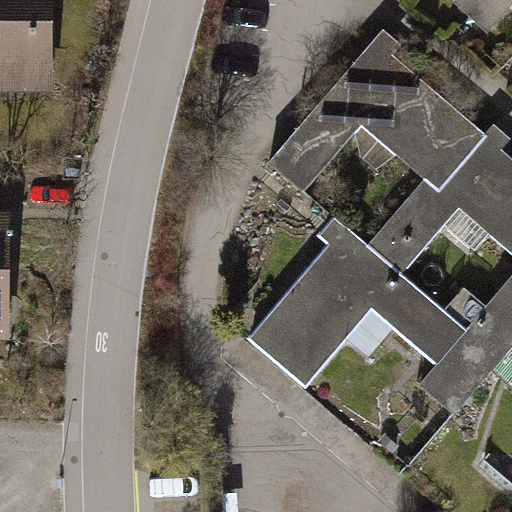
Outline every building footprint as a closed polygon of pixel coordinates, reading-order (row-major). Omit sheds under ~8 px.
[(43,0),(0,0),(0,118),(42,119),(43,0)] [(511,0),(495,0),(490,7),(511,26),(511,0)] [(437,212),(487,152),(372,57),(267,184),(303,214),(359,147),(418,196),(437,212)] [(511,172),(487,152),(437,212),(418,196),(363,262),(406,297),(463,229),(511,269),(511,172)] [(9,232),(0,231),(0,362),(7,362),(9,232)] [(363,262),(332,236),(234,354),(303,410),(370,329),(430,378),(460,342),(406,297),(363,262)] [(511,279),(460,342),(430,378),(412,400),(455,435),(511,366),(511,279)]
